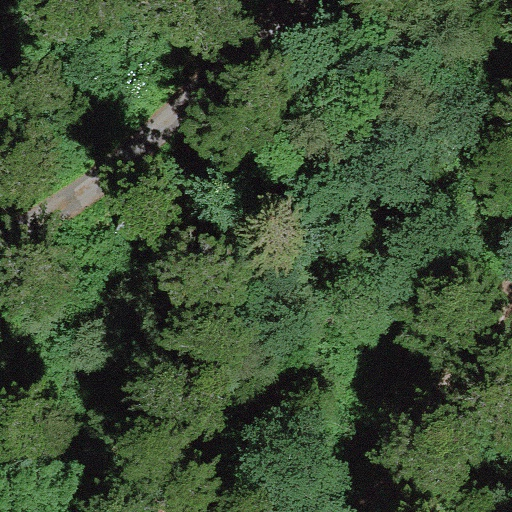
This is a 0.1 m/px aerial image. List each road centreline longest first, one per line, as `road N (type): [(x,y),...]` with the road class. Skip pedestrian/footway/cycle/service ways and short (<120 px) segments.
road 1 (unclassified): [(312,0),(112,176),(0,248)]
road 2 (track): [(511,298),(367,511)]
